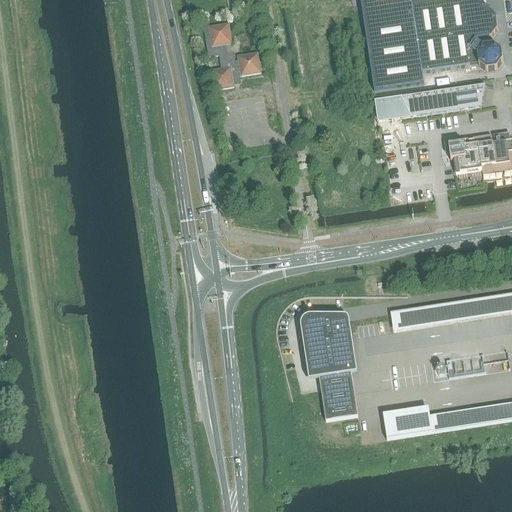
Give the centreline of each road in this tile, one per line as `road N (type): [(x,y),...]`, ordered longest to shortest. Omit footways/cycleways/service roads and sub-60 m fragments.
road 1 (tertiary): [(217,278),(511,225)]
road 2 (primary): [(153,0),(192,282)]
road 3 (primary): [(217,278),(165,0)]
road 4 (primary): [(242,511),(217,278)]
road 5 (primary): [(192,282),(229,511)]
road 6 (unknown): [(511,386),(371,410)]
road 7 (unknown): [(511,334),(370,350)]
